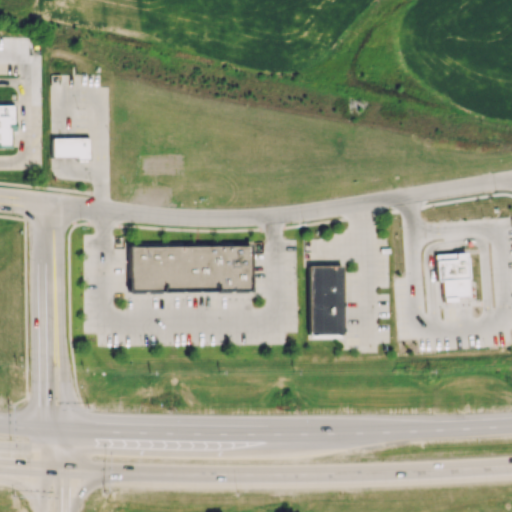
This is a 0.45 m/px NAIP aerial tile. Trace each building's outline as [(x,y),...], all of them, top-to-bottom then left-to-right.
[(0,104),(12,104),(12,146),(0,146),(0,104)] [(50,137),(87,136),(87,155),(50,156),(50,137)] [(125,247),(125,291),(245,289),(244,246),(125,247)] [(466,295),(464,253),(433,254),(434,281),(440,281),(441,301),(453,301),(453,296),(466,295)] [(306,264),(341,264),(341,336),(306,336),(306,264)]
